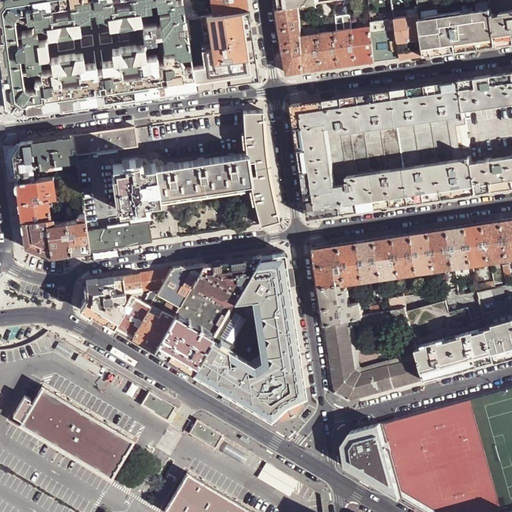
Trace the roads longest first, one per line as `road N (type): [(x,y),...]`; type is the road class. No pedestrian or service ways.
road 1 (residential): [(274,90),(0,129)]
road 2 (secondary): [(67,322),(288,451)]
road 3 (residential): [(511,57),(274,90)]
road 4 (residential): [(69,281),(85,266),(297,233)]
road 5 (residential): [(297,233),(511,199)]
road 6 (residential): [(325,419),(511,371)]
road 7 (residential): [(297,233),(325,419)]
road 8 (residential): [(274,90),(297,233)]
